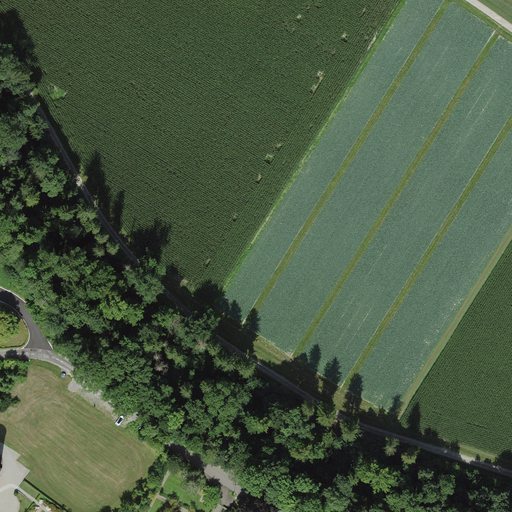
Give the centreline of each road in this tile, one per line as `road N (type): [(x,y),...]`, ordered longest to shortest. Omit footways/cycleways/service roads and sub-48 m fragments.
road 1 (track): [(511,474),(351,424),(247,360),(149,275),(102,216),(0,45)]
road 2 (residential): [(266,511),(38,350)]
